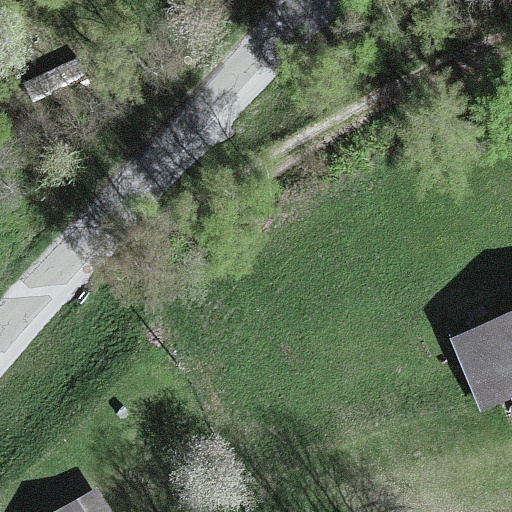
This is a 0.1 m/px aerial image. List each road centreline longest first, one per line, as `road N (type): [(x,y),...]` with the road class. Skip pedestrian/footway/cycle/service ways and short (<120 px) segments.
road 1 (track): [(511,40),(470,54),(168,214),(126,222),(101,209)]
road 2 (tertiary): [(312,0),(65,246),(0,324)]
